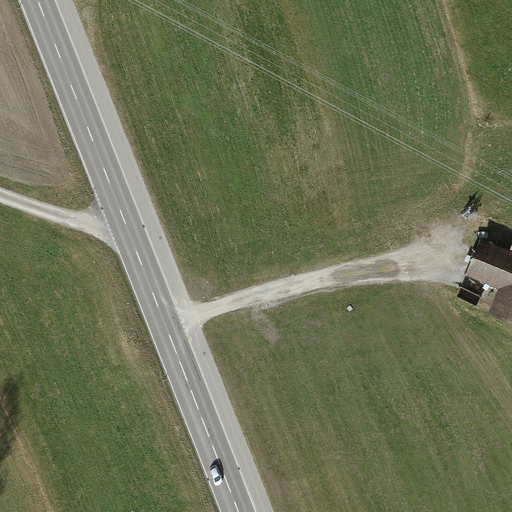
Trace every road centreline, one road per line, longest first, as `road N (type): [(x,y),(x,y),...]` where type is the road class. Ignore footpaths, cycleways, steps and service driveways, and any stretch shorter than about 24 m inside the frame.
road 1 (secondary): [(238,511),(38,0)]
road 2 (track): [(0,195),(132,240)]
